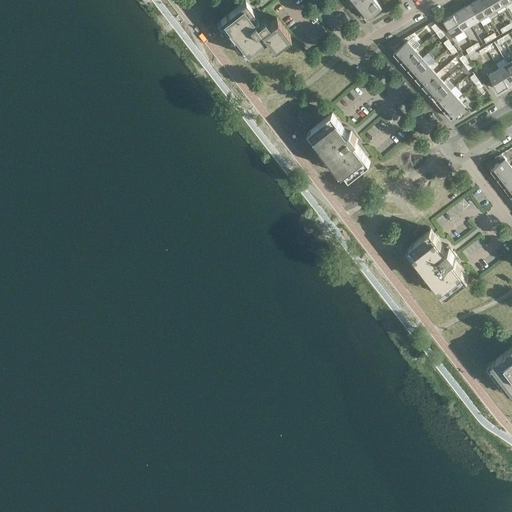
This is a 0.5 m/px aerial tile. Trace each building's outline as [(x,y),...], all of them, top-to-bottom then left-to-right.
[(372,0),(354,0),(353,1),(356,5),(354,6),(358,11),(372,0)] [(382,8),(375,0),(372,0),(358,11),(363,17),(364,15),(368,19),(382,8)] [(488,14),(479,0),(475,0),(470,3),(480,19),(488,14)] [(496,9),(490,0),(479,0),(488,14),(496,9)] [(504,5),(501,0),(490,0),(496,9),(504,5)] [(220,23),(234,40),(236,43),(237,42),(240,46),(240,49),(245,55),(267,38),(270,42),(272,41),(275,45),(290,34),(276,17),(269,23),(264,16),(259,20),(252,11),(253,10),(247,2),(220,23)] [(480,19),(470,3),(462,8),(471,24),(480,19)] [(471,24),(462,8),(454,13),(463,29),(471,24)] [(463,29),(454,13),(444,19),(453,35),(463,29)] [(440,29),(435,23),(431,26),(436,32),(440,29)] [(444,35),(440,29),(436,32),(441,38),(444,35)] [(452,45),(448,39),(444,42),(448,48),(452,45)] [(394,53),(401,61),(415,49),(407,40),(394,53)] [(457,51),(452,45),(448,48),(453,54),(457,51)] [(475,49),(473,45),(466,49),(468,53),(475,49)] [(488,50),(486,46),(479,50),(482,54),(488,50)] [(422,57),(415,49),(401,61),(408,69),(422,57)] [(468,60),(463,55),(459,57),(464,63),(468,60)] [(429,65),(422,57),(408,69),(415,77),(429,65)] [(472,67),(468,60),(464,63),(468,69),(472,67)] [(511,81),(511,71),(507,63),(499,68),(508,84),(511,81)] [(436,73),(429,65),(415,77),(423,85),(436,73)] [(508,84),(499,68),(489,74),(498,90),(508,84)] [(444,81),(436,73),(423,85),(430,94),(444,81)] [(470,76),(475,82),(478,80),(474,74),(470,76)] [(483,86),(478,80),(475,82),(479,88),(483,86)] [(451,89),(444,81),(430,94),(437,102),(451,89)] [(458,97),(451,89),(437,102),(444,110),(458,97)] [(465,106),(458,97),(444,110),(451,118),(465,106)] [(315,138),(328,155),(340,172),(344,169),(350,177),(371,161),(355,141),(359,138),(352,129),(348,127),(344,126),(332,112),(312,128),(318,136),(315,138)] [(491,169),(498,178),(511,167),(511,166),(505,158),(491,169)] [(511,180),(511,167),(498,178),(504,187),(511,180)] [(413,255),(425,271),(432,281),(435,278),(448,294),(469,278),(453,258),(457,255),(448,245),(445,247),(431,229),(410,245),(416,253),(413,255)] [(495,372),(502,381),(509,390),(511,387),(511,345),(491,361),(498,370),(495,372)]
